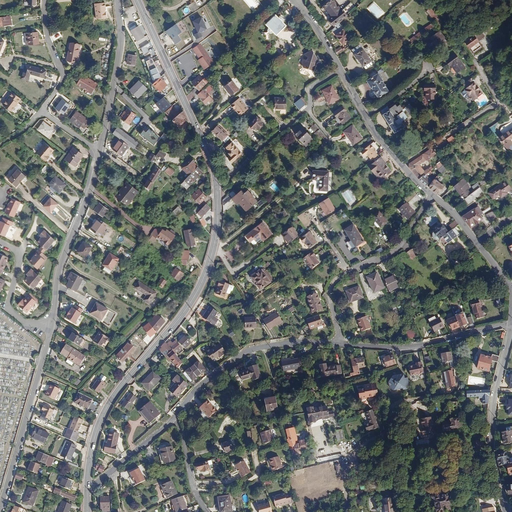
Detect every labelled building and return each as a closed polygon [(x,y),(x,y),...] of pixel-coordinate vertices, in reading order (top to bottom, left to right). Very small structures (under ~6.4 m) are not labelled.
[(330,19),(336,27),(340,23),(343,21),(341,19),(347,15),(342,9),(341,10),(332,0),(331,0),(324,6),(332,17),(330,19)] [(106,18),(105,13),(104,10),(105,10),(104,3),(95,4),(97,19),(106,18)] [(11,14),(2,15),(3,23),(11,23),(11,14)] [(277,35),(286,26),(276,15),(267,24),(269,27),(268,31),(271,34),(274,32),(277,35)] [(207,29),(201,17),(193,21),(195,27),(192,29),(196,39),(202,36),(201,32),(207,29)] [(305,27),(309,24),(304,18),(300,21),(305,27)] [(495,27),(491,22),(481,29),(484,33),(495,27)] [(336,27),(332,30),(343,44),(351,38),(340,23),(336,27)] [(170,33),(171,35),(173,38),(178,35),(182,32),(176,24),(166,31),(168,34),(170,33)] [(139,25),(137,26),(132,29),(137,40),(145,37),(139,25)] [(238,38),(244,33),(240,30),(235,35),(238,38)] [(475,35),(474,35),(478,41),(485,36),(480,30),(474,34),(475,35)] [(39,43),(38,31),(25,33),(27,44),(39,43)] [(409,39),(412,43),(424,35),(421,31),(409,39)] [(448,41),(440,31),(431,37),(434,41),(435,40),(442,49),(445,47),(443,45),(448,41)] [(181,40),(178,35),(173,38),(173,39),(176,44),(181,40)] [(474,35),(463,43),(464,45),(467,43),(470,48),(475,45),(479,42),(478,41),(474,35)] [(78,60),(83,43),(74,40),(69,57),(78,60)] [(152,44),(151,42),(141,48),(145,56),(150,54),(147,47),(152,44)] [(201,43),(193,49),(199,59),(206,68),(214,62),(201,43)] [(359,44),(352,49),(365,69),(373,64),(363,49),(362,49),(359,44)] [(475,45),(470,48),(474,54),(478,50),(475,45)] [(293,60),(296,66),(298,65),(298,64),(300,62),(302,63),(302,66),(312,69),(315,68),(316,62),(319,60),(312,49),(293,60)] [(135,64),(136,55),(129,54),(127,63),(135,64)] [(464,67),(455,54),(446,61),(449,66),(451,65),(457,73),(464,67)] [(206,68),(199,59),(197,60),(204,69),(206,68)] [(161,76),(154,62),(151,63),(150,60),(147,61),(154,82),(160,77),(161,77),(161,76)] [(25,66),(22,80),(29,81),(30,75),(44,78),(46,71),(25,66)] [(378,73),(367,80),(372,88),(373,87),(379,98),(388,92),(382,81),(378,73)] [(77,85),(85,90),(86,89),(91,92),(97,83),(83,75),(77,85)] [(192,90),(196,95),(201,91),(200,89),(210,79),(207,76),(204,79),(200,75),(193,81),(197,86),(192,90)] [(231,76),(224,82),(227,86),(226,87),(230,92),(239,85),(231,76)] [(167,84),(161,77),(160,77),(154,82),(153,83),(160,91),(162,89),(165,91),(169,87),(167,84)] [(138,97),(147,88),(139,80),(130,89),(138,97)] [(472,84),(469,80),(461,85),(463,89),(463,90),(463,91),(467,97),(467,99),(468,100),(470,101),(471,102),(481,95),(472,83),(472,84)] [(209,92),(213,88),(209,84),(198,94),(206,103),(209,101),(211,102),(213,100),(210,96),(211,94),(209,92)] [(434,84),(424,84),(424,89),(425,90),(425,98),(434,98),(434,84)] [(329,104),(339,99),(332,85),(323,90),(327,97),(326,98),(329,104)] [(23,98),(14,91),(4,104),(13,111),(18,106),(17,104),(18,102),(20,103),(23,98)] [(463,99),(467,97),(463,91),(459,93),(463,99)] [(125,92),(121,95),(128,103),(132,99),(125,92)] [(261,106),(262,107),(269,101),(264,96),(258,102),(261,106)] [(248,108),(240,97),(230,105),(235,110),(236,109),(240,115),(248,108)] [(286,108),(286,99),(275,98),(275,108),(286,108)] [(306,105),(300,98),(294,104),(300,110),(306,105)] [(415,112),(419,111),(413,101),(410,103),(415,112)] [(410,116),(415,112),(410,103),(405,107),(410,116)] [(152,106),(159,115),(163,112),(155,104),(152,106)] [(166,109),(174,119),(180,113),(171,104),(166,109)] [(390,110),(394,117),(403,109),(402,106),(400,104),(398,107),(395,105),(390,110)] [(350,118),(343,107),(334,112),(337,117),(339,116),(343,123),(350,118)] [(388,107),(382,111),(395,133),(405,127),(402,122),(407,118),(403,111),(397,116),(400,120),(397,122),(394,117),(390,110),(388,107)] [(128,123),(135,114),(127,108),(121,117),(128,123)] [(184,118),(186,116),(184,110),(180,113),(174,119),(173,119),(179,126),(186,121),(184,118)] [(85,127),(90,120),(76,111),(70,120),(80,126),(81,124),(85,127)] [(258,129),(264,124),(257,117),(250,124),(251,125),(250,125),(250,127),(254,129),(255,129),(257,128),(258,129)] [(48,134),(52,128),(43,122),(39,128),(48,134)] [(311,129),(316,135),(319,131),(314,126),(311,129)] [(353,145),(361,138),(352,126),(343,132),(353,145)] [(138,142),(118,127),(113,133),(121,139),(130,146),(133,148),(138,142)] [(210,133),(222,145),(228,139),(215,127),(210,133)] [(293,135),(302,143),(307,138),(309,136),(300,128),(293,135)] [(147,142),(146,142),(152,147),(157,140),(156,140),(159,137),(151,131),(150,132),(148,130),(147,131),(145,129),(143,132),(142,132),(140,134),(140,135),(139,137),(142,139),(143,138),(147,142)] [(499,138),(507,149),(511,145),(511,142),(511,140),(511,139),(511,129),(503,136),(503,135),(499,138)] [(459,139),(456,135),(448,140),(451,145),(459,139)] [(121,139),(116,145),(113,148),(122,156),(125,152),(130,146),(121,139)] [(45,140),(41,145),(51,152),(54,148),(45,140)] [(225,146),(228,150),(230,148),(232,151),(229,154),(226,157),(230,161),(241,152),(231,140),(225,146)] [(366,154),(371,161),(373,159),(377,155),(375,152),(376,152),(370,144),(360,152),(363,156),(366,154)] [(51,152),(41,145),(37,150),(47,158),(50,155),(49,154),(51,152)] [(81,156),(83,152),(74,145),(66,157),(75,163),(80,155),(81,156)] [(435,152),(433,148),(424,154),(429,162),(431,161),(431,159),(436,155),(434,153),(435,152)] [(166,153),(160,149),(156,155),(157,156),(159,157),(160,156),(163,159),(166,153)] [(157,156),(156,155),(152,152),(148,159),(152,162),(153,162),(157,156)] [(386,163),(379,154),(377,155),(373,159),(380,168),(386,163)] [(426,161),(422,155),(410,164),(409,168),(420,179),(425,175),(425,172),(419,166),(426,161)] [(190,175),(198,166),(194,162),(195,161),(192,158),(182,168),(190,175)] [(446,164),(442,160),(437,164),(438,165),(437,167),(440,169),(446,164)] [(50,166),(47,164),(43,169),(40,171),(43,174),(50,166)] [(449,168),(446,164),(440,169),(439,170),(442,174),(449,168)] [(171,174),(174,169),(169,165),(165,170),(171,174)] [(187,188),(203,171),(198,166),(190,175),(181,183),(187,188)] [(20,167),(18,169),(26,175),(27,173),(20,167)] [(148,191),(162,170),(157,167),(145,185),(145,186),(144,187),(148,191)] [(26,175),(18,169),(16,170),(15,170),(13,172),(13,174),(12,176),(19,183),(26,175)] [(326,190),(328,171),(313,170),(312,178),(319,179),(318,189),(326,190)] [(425,175),(420,179),(427,186),(431,180),(428,177),(426,176),(425,175)] [(19,183),(12,176),(10,177),(18,184),(19,183)] [(60,192),(66,184),(57,176),(50,183),(60,192)] [(436,179),(430,188),(437,194),(444,186),(436,179)] [(126,203),(137,190),(127,181),(116,195),(126,203)] [(466,198),(471,194),(470,192),(468,190),(471,188),(467,183),(464,186),(461,182),(461,181),(455,186),(463,196),(460,199),(462,201),(466,198)] [(502,197),(508,193),(502,184),(490,193),(494,198),(500,194),(502,197)] [(483,193),(480,188),(479,188),(471,194),(475,199),(483,193)] [(200,203),(207,196),(199,189),(192,196),(200,203)] [(244,211),(257,201),(247,189),(244,191),(242,189),(232,197),(244,211)] [(349,204),(356,201),(350,189),(343,192),(349,204)] [(469,203),(475,199),(471,194),(466,198),(469,203)] [(6,211),(15,216),(22,201),(13,197),(10,205),(9,204),(6,211)] [(43,206),(51,213),(59,204),(51,197),(43,206)] [(334,210),(327,198),(318,203),(325,215),(334,210)] [(93,209),(102,215),(108,208),(99,201),(93,209)] [(398,210),(403,215),(404,217),(407,219),(415,212),(406,203),(398,210)] [(198,213),(202,216),(210,208),(206,204),(198,213)] [(173,210),(177,214),(182,210),(178,206),(173,210)] [(481,214),(482,215),(492,209),(491,207),(482,213),(481,214)] [(463,218),(471,228),(483,219),(480,216),(482,215),(481,214),(482,213),(479,208),(463,218)] [(380,227),(387,220),(378,210),(371,216),(380,227)] [(491,222),(497,219),(497,217),(493,211),(487,215),(491,222)] [(15,226),(17,222),(6,217),(4,221),(2,224),(0,227),(1,228),(0,229),(0,231),(8,236),(13,225),(15,226)] [(100,233),(108,223),(99,217),(97,220),(97,221),(92,228),(100,233)] [(263,220),(245,234),(250,240),(255,236),(258,233),(260,236),(263,239),(272,232),(263,220)] [(453,228),(458,224),(455,220),(447,227),(450,231),(453,228)] [(351,247),(362,240),(351,223),(344,229),(350,238),(347,240),(351,247)] [(283,233),(290,242),(299,234),(293,225),(283,233)] [(434,233),(439,239),(449,232),(443,225),(438,229),(439,229),(434,233)] [(459,235),(453,228),(450,231),(449,232),(439,239),(444,246),(456,237),(457,237),(459,235)] [(168,247),(175,237),(166,231),(165,233),(161,231),(154,230),(150,235),(156,240),(157,239),(159,241),(160,240),(164,243),(163,244),(168,247)] [(44,253),(48,256),(60,243),(49,233),(45,237),(47,240),(43,245),(47,249),(44,253)] [(196,244),(194,234),(186,236),(188,246),(196,244)] [(303,252),(312,245),(304,235),(294,242),(297,247),(298,247),(303,252)] [(86,255),(92,246),(84,241),(78,251),(86,255)] [(181,253),(181,262),(187,263),(187,259),(189,259),(191,250),(182,249),(181,253)] [(231,262),(236,259),(230,249),(226,252),(231,262)] [(412,258),(415,255),(410,249),(406,252),(412,258)] [(7,260),(8,256),(0,251),(0,271),(2,272),(3,269),(4,269),(7,264),(5,263),(7,260)] [(112,268),(119,256),(110,251),(103,263),(112,268)] [(43,272),(53,261),(48,256),(44,253),(44,252),(39,258),(40,259),(37,262),(35,264),(43,272)] [(307,273),(314,267),(311,263),(311,262),(307,256),(299,262),(307,273)] [(179,279),(186,269),(180,265),(173,260),(171,263),(176,266),(171,273),(179,279)] [(266,275),(257,263),(247,271),(256,283),(266,275)] [(33,287),(42,277),(32,268),(27,272),(30,275),(25,280),(33,287)] [(82,276),(70,270),(67,275),(79,281),(82,276)] [(384,287),(376,272),(367,277),(374,292),(384,287)] [(79,281),(67,275),(66,278),(68,279),(65,284),(75,290),(79,281)] [(394,275),(384,280),(390,294),(402,288),(401,285),(399,286),(394,275)] [(162,286),(165,279),(161,277),(157,283),(162,286)] [(235,287),(222,280),(220,285),(221,286),(217,293),(225,297),(227,293),(230,294),(231,294),(232,291),(233,292),(234,291),(235,287)] [(139,281),(135,287),(147,294),(144,299),(150,303),(157,291),(139,281)] [(363,297),(359,286),(346,291),(350,302),(363,297)] [(40,300),(31,291),(26,297),(25,298),(24,298),(20,301),(29,309),(37,300),(38,301),(40,300)] [(319,293),(309,297),(314,312),(324,309),(319,293)] [(481,301),(480,299),(470,301),(471,308),(478,306),(479,306),(478,302),(481,301)] [(101,320),(108,309),(96,303),(95,306),(96,306),(93,310),(90,314),(101,320)] [(209,307),(206,310),(208,311),(203,318),(209,323),(217,312),(209,307)] [(73,326),(82,313),(75,308),(73,311),(72,311),(70,314),(69,314),(67,318),(65,321),(73,326)] [(481,316),(480,310),(479,311),(478,308),(471,310),(472,313),(474,313),(475,318),(481,316)] [(106,321),(111,323),(115,313),(109,310),(105,319),(107,320),(106,321)] [(157,313),(150,322),(157,330),(165,320),(157,313)] [(264,320),(269,329),(277,325),(277,324),(282,321),(277,313),(264,320)] [(462,313),(455,316),(459,326),(467,323),(462,313)] [(324,325),(321,315),(309,319),(312,329),(319,326),(320,330),(324,328),(324,325)] [(371,327),(366,315),(356,319),(361,331),(371,327)] [(459,326),(455,316),(448,319),(452,329),(459,326)] [(253,326),(257,325),(256,317),(245,318),(246,328),(253,327),(253,326)] [(444,327),(439,317),(429,322),(433,332),(444,327)] [(144,326),(151,335),(157,330),(150,322),(144,326)] [(417,336),(414,329),(407,333),(410,339),(417,336)] [(146,344),(150,342),(140,331),(137,334),(146,344)] [(84,338),(74,332),(70,339),(80,345),(84,338)] [(106,343),(110,338),(101,332),(95,341),(102,346),(105,342),(106,343)] [(180,341),(186,348),(192,342),(186,336),(180,341)] [(168,343),(170,346),(177,341),(174,337),(168,343)] [(160,348),(164,352),(170,346),(168,343),(166,341),(160,348)] [(170,346),(175,352),(182,346),(177,341),(170,346)] [(122,349),(129,354),(135,347),(132,344),(131,344),(128,342),(122,349)] [(83,358),(86,355),(80,352),(81,351),(67,343),(62,351),(69,356),(68,357),(75,361),(80,364),(83,358)] [(219,349),(223,355),(224,354),(223,352),(225,350),(220,343),(216,345),(219,349)] [(220,357),(223,355),(219,349),(216,345),(211,349),(210,348),(206,351),(212,359),(218,355),(220,357)] [(178,366),(181,364),(183,361),(182,360),(175,352),(170,346),(164,352),(170,360),(172,359),(177,365),(178,366)] [(120,347),(116,352),(118,354),(117,354),(118,355),(117,355),(123,361),(129,354),(122,349),(120,347)] [(454,366),(451,352),(442,354),(443,362),(449,361),(451,367),(454,366)] [(492,359),(498,361),(499,356),(493,354),(493,356),(482,354),(478,367),(489,370),(492,359)] [(383,358),(387,367),(397,364),(394,355),(390,356),(390,355),(384,357),(385,358),(383,358)] [(299,367),(297,358),(283,361),(284,370),(299,367)] [(363,358),(357,360),(359,369),(365,367),(363,358)] [(193,379),(206,369),(198,360),(186,371),(193,379)] [(350,374),(351,376),(360,374),(359,369),(357,360),(352,361),(354,373),(350,374)] [(164,372),(167,369),(161,363),(158,366),(164,372)] [(411,377),(424,374),(422,365),(421,363),(416,364),(416,367),(409,368),(411,377)] [(252,377),(253,380),(259,378),(254,365),(249,367),(250,370),(252,377)] [(341,373),(340,366),(327,368),(326,365),(320,366),(322,376),(341,373)] [(150,389),(161,377),(153,370),(142,382),(150,389)] [(240,381),(245,379),(250,378),(252,377),(250,370),(247,371),(238,374),(240,381)] [(454,382),(455,382),(455,376),(453,376),(452,371),(447,372),(449,385),(447,385),(447,388),(455,386),(454,382)] [(104,381),(107,377),(102,373),(100,377),(99,377),(92,387),(99,392),(106,382),(104,381)] [(177,396),(187,384),(178,375),(173,379),(176,382),(170,389),(177,396)] [(403,393),(411,392),(409,383),(405,384),(404,381),(403,376),(392,379),(388,385),(390,391),(394,394),(403,392),(403,393)] [(56,399),(61,388),(52,384),(47,395),(56,399)] [(367,397),(374,395),(371,384),(358,387),(361,400),(368,399),(367,397)] [(314,393),(313,389),(311,389),(310,385),(305,386),(306,394),(314,393)] [(482,403),(487,403),(491,389),(467,391),(468,397),(480,396),(480,397),(484,397),(482,403)] [(129,408),(137,396),(132,392),(124,404),(129,408)] [(87,410),(96,415),(101,403),(80,393),(75,401),(88,408),(87,410)] [(279,408),(277,397),(266,398),(268,410),(279,408)] [(153,415),(154,415),(159,412),(150,401),(141,408),(148,415),(149,414),(151,412),(153,415)] [(207,401),(200,409),(209,419),(216,411),(207,401)] [(449,411),(458,410),(457,402),(447,402),(449,411)] [(54,411),(44,406),(42,410),(44,411),(42,416),(49,419),(50,419),(54,411)] [(333,417),(332,412),(327,412),(326,407),(323,407),(322,406),(308,408),(310,422),(316,421),(315,418),(328,416),(328,417),(333,417)] [(150,419),(154,415),(153,415),(151,417),(149,414),(148,415),(141,408),(139,410),(148,422),(151,420),(150,419)] [(372,431),(378,428),(371,410),(365,413),(369,424),(365,425),(367,432),(371,430),(372,431)] [(76,417),(71,429),(78,433),(83,420),(76,417)] [(434,433),(431,417),(421,419),(423,434),(434,433)] [(460,427),(459,423),(459,418),(450,419),(450,421),(451,425),(442,426),(443,432),(450,431),(450,429),(460,427)] [(265,443),(274,440),(270,425),(260,428),(265,443)] [(37,427),(33,436),(46,441),(50,433),(37,427)] [(65,438),(75,442),(79,433),(78,433),(71,429),(69,428),(65,438)] [(511,429),(502,432),(504,443),(511,442),(510,436),(511,435),(511,429)] [(104,450),(114,452),(119,433),(110,430),(108,442),(106,442),(104,450)] [(226,452),(234,449),(231,439),(223,442),(226,452)] [(72,459),(77,445),(67,441),(62,455),(72,459)] [(297,447),(292,448),(296,461),(305,458),(302,449),(301,450),(299,444),(297,445),(297,447)] [(160,449),(167,447),(167,445),(157,448),(161,463),(164,463),(160,449)] [(171,446),(167,447),(160,449),(164,463),(175,459),(171,446)] [(302,449),(305,458),(312,456),(309,447),(302,449)] [(50,454),(40,451),(37,458),(47,462),(50,454)] [(505,452),(497,454),(499,464),(507,462),(510,462),(509,458),(509,457),(507,457),(505,452)] [(51,465),(55,456),(50,454),(47,462),(46,463),(51,465)] [(282,467),(279,456),(269,458),(273,470),(282,467)] [(235,462),(243,475),(251,470),(244,457),(235,462)] [(210,468),(208,460),(197,463),(198,469),(204,468),(205,470),(210,468)] [(41,465),(32,461),(28,470),(38,474),(41,465)] [(99,469),(103,471),(105,465),(101,464),(101,463),(98,462),(96,467),(99,468),(99,469)] [(130,472),(136,486),(146,481),(140,467),(130,472)] [(72,489),(75,480),(64,476),(61,485),(72,489)] [(167,497),(177,492),(172,480),(162,484),(167,497)] [(34,505),(39,490),(30,486),(24,501),(34,505)] [(57,487),(55,492),(60,494),(61,493),(75,499),(76,495),(57,487)] [(283,494),(275,497),(272,498),(275,507),(279,505),(282,504),(283,505),(291,502),(287,492),(283,493),(283,494)] [(429,498),(431,499),(434,501),(435,511),(448,511),(450,511),(450,510),(451,510),(451,508),(449,508),(449,507),(450,506),(450,501),(451,500),(450,495),(442,496),(442,495),(437,496),(433,493),(429,498)] [(181,495),(172,499),(176,511),(186,508),(181,495)] [(232,509),(230,495),(218,497),(221,511),(232,509)] [(103,511),(109,511),(109,496),(101,496),(101,508),(103,508),(103,511)] [(393,508),(392,498),(386,499),(386,511),(395,511),(395,508),(393,508)] [(71,511),(75,504),(66,500),(61,511),(71,511)] [(272,511),(270,502),(258,506),(259,511),(272,511)]
